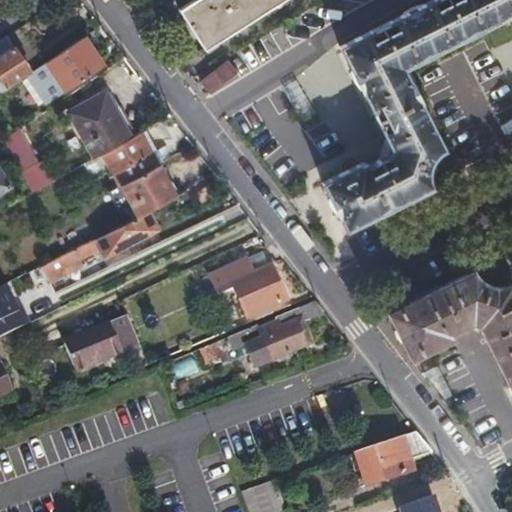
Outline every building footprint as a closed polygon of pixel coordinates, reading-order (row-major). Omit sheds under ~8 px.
[(205,47),(277,0),(187,0),(179,5),(205,47)] [(406,357),(407,358),(452,339),(450,335),(473,325),(481,328),(511,390),(511,0),(427,0),(339,44),(385,139),(384,151),(365,162),(364,158),(323,179),(346,228),(427,187),(424,178),(426,163),(433,154),(442,148),(401,65),(511,9),(511,288),(509,284),(493,288),(481,284),(470,272),(387,313),(406,357)] [(0,48),(11,41),(4,31),(0,34),(0,48)] [(49,97),(87,73),(100,64),(89,47),(82,34),(45,59),(30,69),(49,97)] [(0,88),(30,69),(11,41),(0,48),(0,88)] [(201,80),(213,93),(239,71),(228,58),(201,80)] [(100,151),(127,136),(102,90),(68,110),(94,154),(100,151)] [(137,130),(155,163),(163,158),(145,126),(137,130)] [(21,174),(38,166),(18,127),(1,135),(21,174)] [(121,181),(155,163),(137,130),(127,136),(100,151),(107,164),(117,183),(121,181)] [(94,154),(82,161),(90,174),(107,164),(100,151),(94,154)] [(144,210),(173,195),(155,163),(121,181),(138,213),(144,210)] [(153,227),(144,210),(138,213),(103,231),(66,250),(39,264),(48,281),(83,263),(79,259),(99,249),(107,263),(128,251),(124,242),(153,227)] [(252,270),(264,264),(257,247),(245,253),(252,270)] [(216,286),(229,280),(252,270),(245,253),(209,270),(216,286)] [(280,299),(267,263),(264,264),(252,270),(229,280),(244,315),(280,299)] [(59,305),(87,292),(79,279),(53,293),(59,305)] [(0,284),(0,333),(24,322),(3,283),(0,284)] [(313,300),(226,336),(232,351),(246,346),(253,365),(309,343),(301,320),(322,311),(313,300)] [(75,369),(138,341),(132,326),(128,313),(79,333),(80,336),(63,343),(75,369)] [(219,342),(200,348),(205,362),(223,356),(219,342)] [(0,390),(10,386),(0,364),(0,390)] [(433,454),(416,432),(351,454),(362,486),(410,470),(407,463),(433,454)] [(241,491),(248,511),(286,511),(275,480),(241,491)] [(418,511),(411,493),(377,506),(379,511),(418,511)]
